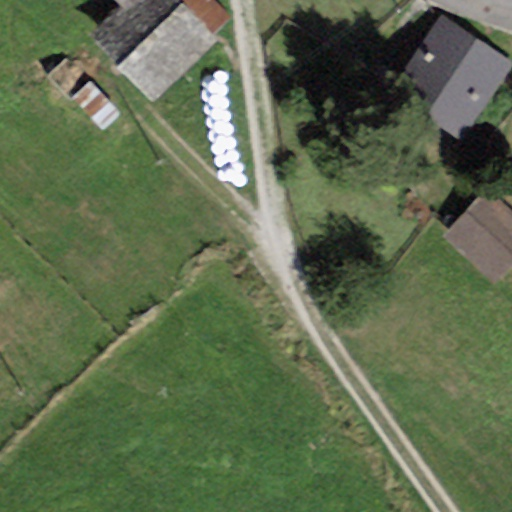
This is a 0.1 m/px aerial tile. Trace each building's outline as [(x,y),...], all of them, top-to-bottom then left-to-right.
[(130,0),(122,9),(91,38),(151,103),(217,40),(211,35),(179,0),(130,0)] [(112,0),(122,9),(130,0),(112,0)] [(213,0),(179,0),(211,35),(230,18),(213,0)] [(388,94),(460,142),(511,67),(439,18),(388,94)] [(511,213),(487,190),(444,237),(494,284),(511,265),(511,213)]
